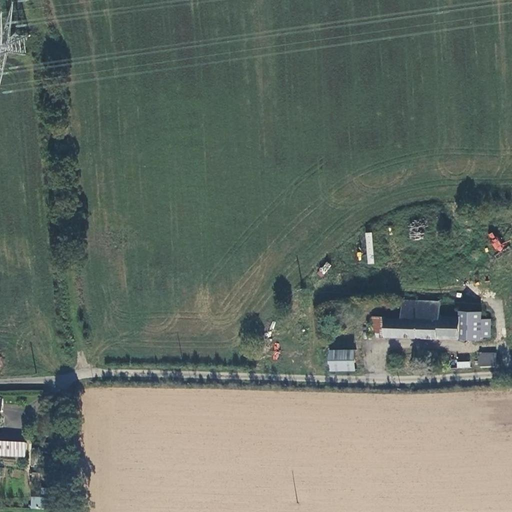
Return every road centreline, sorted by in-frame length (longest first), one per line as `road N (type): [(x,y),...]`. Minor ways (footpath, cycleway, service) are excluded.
road 1 (unclassified): [(0,382),(83,373),(386,381),(511,374)]
road 2 (track): [(83,373),(36,0)]
road 3 (track): [(59,511),(68,378)]
